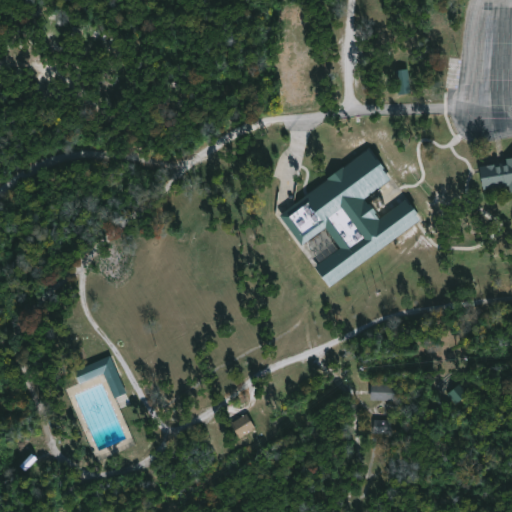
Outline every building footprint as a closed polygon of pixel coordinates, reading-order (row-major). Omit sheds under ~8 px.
[(397,70),(398,95),(410,94),(409,70),(397,70)] [(371,149),(282,215),(305,246),(329,229),(343,248),(318,266),(333,286),(418,223),(422,220),(408,201),(383,220),(367,199),(393,179),(371,149)] [(511,157),(511,187),(484,190),(480,167),(508,163),(508,158),(511,157)] [(113,357),(128,392),(116,397),(107,375),(82,385),(76,372),(113,357)] [(394,385),(393,400),(367,399),(368,384),(394,385)] [(456,405),(468,393),(460,384),(448,395),(456,405)] [(258,426),(242,438),(232,424),(249,412),(258,426)] [(391,420),(374,420),(374,434),(391,434),(391,420)]
